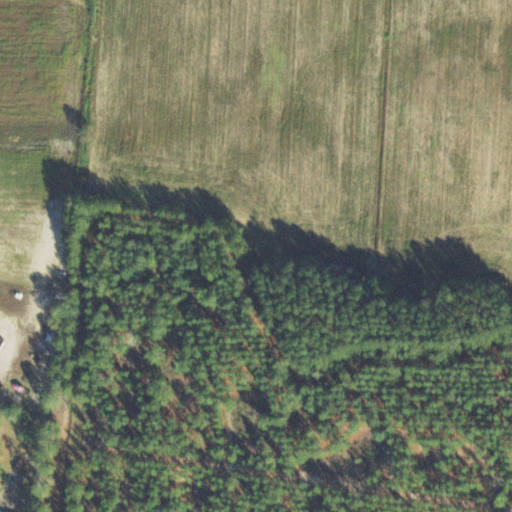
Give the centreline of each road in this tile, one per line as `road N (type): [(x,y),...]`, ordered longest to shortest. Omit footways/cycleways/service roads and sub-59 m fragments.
road 1 (residential): [(511,50),(255,55),(188,102),(188,211),(260,366),(281,490),(271,511)]
road 2 (residential): [(0,389),(39,392),(238,511)]
